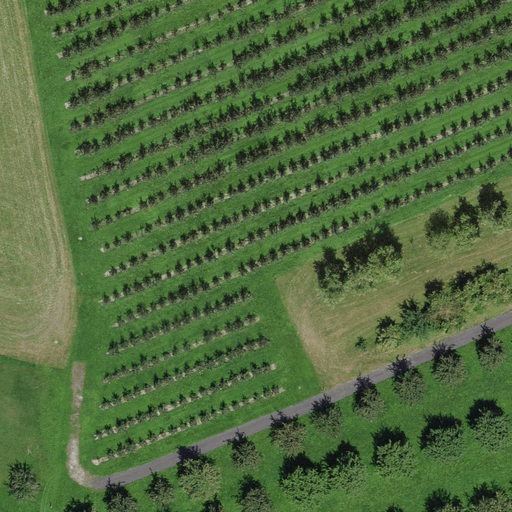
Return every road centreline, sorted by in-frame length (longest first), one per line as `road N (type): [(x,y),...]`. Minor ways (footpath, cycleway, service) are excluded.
road 1 (track): [(86,317),(73,438),(75,467),(92,482),(123,480),(511,317)]
road 2 (track): [(86,317),(33,0)]
